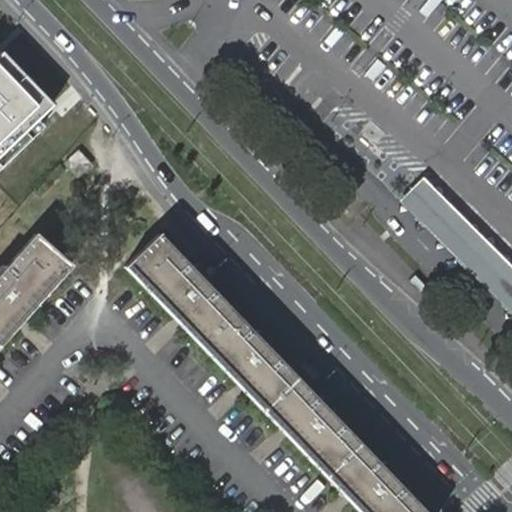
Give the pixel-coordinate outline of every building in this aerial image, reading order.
[(0,52),(0,165),(57,111),(0,52)] [(80,182),(92,167),(78,154),(65,168),(80,182)] [(481,285),(511,316),(511,267),(497,252),(421,174),(397,198),(481,285)] [(426,511),(161,234),(126,267),(360,511),(426,511)] [(0,345),(70,268),(34,236),(0,274),(0,345)]
